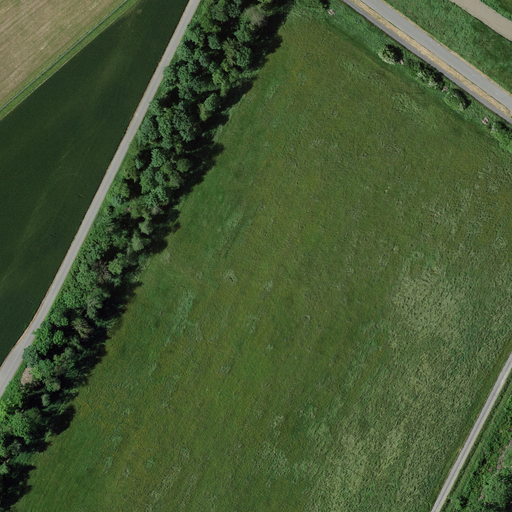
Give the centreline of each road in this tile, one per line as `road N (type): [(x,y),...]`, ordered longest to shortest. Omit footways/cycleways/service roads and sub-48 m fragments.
road 1 (track): [(0,392),(195,0)]
road 2 (unclassified): [(368,0),(511,105)]
road 3 (track): [(511,362),(436,511)]
